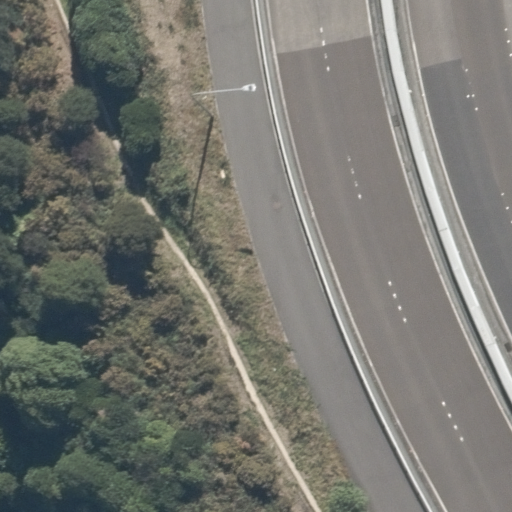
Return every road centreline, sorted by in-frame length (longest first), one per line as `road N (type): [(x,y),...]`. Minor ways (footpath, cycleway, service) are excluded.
road 1 (secondary): [(499,511),(359,198),(317,0)]
road 2 (secondary): [(481,0),(511,145)]
